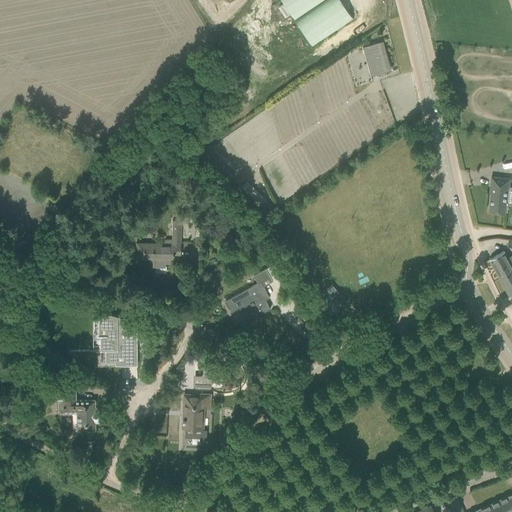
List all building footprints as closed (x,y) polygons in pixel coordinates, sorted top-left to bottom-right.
[(279,0),(271,6),(282,22),(292,15),(295,20),(324,0),(279,0)] [(326,0),(296,21),(313,46),(353,19),(340,0),(326,0)] [(290,46),(304,62),(313,54),(291,30),(285,36),(292,44),(290,46)] [(371,76),(391,70),(382,41),(362,46),(371,76)] [(239,172),(214,148),(210,152),(235,176),(239,172)] [(509,178),(491,176),(489,193),(490,193),(488,211),(505,213),(507,187),(508,187),(509,178)] [(266,198),(246,179),(240,186),(259,205),(266,198)] [(181,254),(181,220),(172,220),(172,239),(164,239),(164,242),(136,242),(136,258),(153,259),(153,266),(164,266),(164,262),(170,262),(170,259),(172,259),(172,254),(181,254)] [(511,254),(507,257),(504,251),(489,259),(500,279),(511,272),(510,271),(511,269),(511,254)] [(223,274),(226,272),(222,264),(210,271),(215,280),(224,275),(223,274)] [(263,286),(273,281),(266,268),(253,275),(257,283),(225,300),(231,312),(240,307),(242,311),(241,312),(246,321),(270,309),(265,299),(269,297),(263,286)] [(509,296),(511,293),(511,269),(510,271),(511,272),(500,279),(509,296)] [(323,290),(313,298),(329,317),(333,314),(339,309),(331,300),(326,294),(323,290)] [(118,316),(86,308),(101,312),(101,321),(101,322),(106,326),(106,335),(98,335),(98,336),(100,336),(100,350),(100,351),(105,351),(105,362),(115,362),(115,365),(137,365),(137,353),(137,330),(118,316)] [(218,377),(219,361),(203,360),(203,376),(218,377)] [(95,400),(76,400),(76,388),(58,388),(58,412),(77,412),(77,430),(95,430),(95,422),(99,422),(98,407),(95,407),(95,400)] [(182,419),(182,421),(184,421),(183,429),(185,430),(185,437),(191,438),(206,438),(206,430),(203,430),(203,423),(203,414),(204,408),(209,409),(210,394),(209,394),(197,394),(197,393),(197,395),(184,395),(183,412),(183,419),(182,419)] [(511,511),(511,493),(489,504),(492,511),(511,511)] [(449,511),(464,511),(456,495),(444,501),(449,511)]
